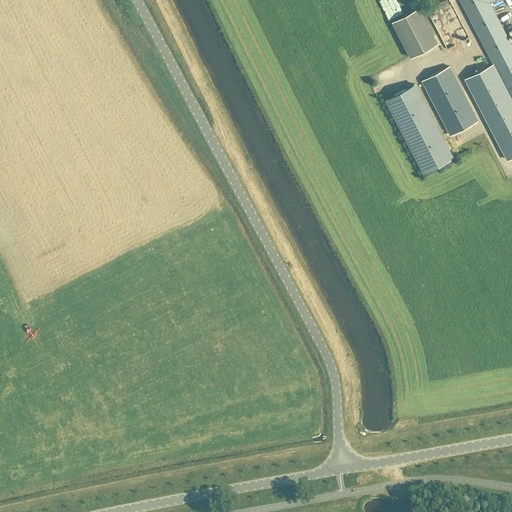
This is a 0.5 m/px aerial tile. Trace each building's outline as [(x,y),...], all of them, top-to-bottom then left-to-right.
[(487,0),(459,0),(493,64),(511,100),(511,46),(489,2),(487,0)] [(437,44),(418,6),(391,20),(410,58),(437,44)] [(511,100),(493,64),(465,79),(507,160),(511,157),(511,100)] [(478,121),(449,67),(422,81),(451,135),(478,121)] [(452,157),(414,85),(385,100),(423,173),(452,157)]
